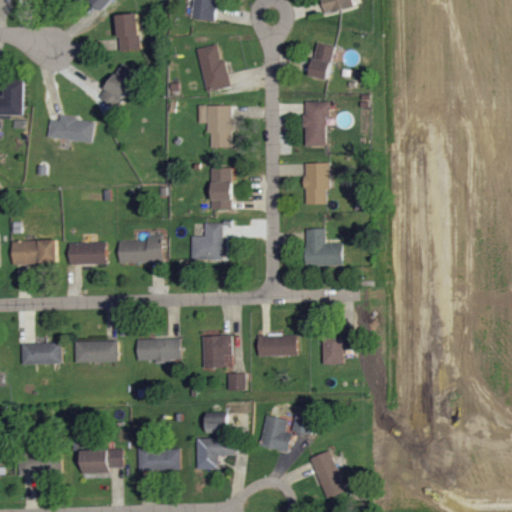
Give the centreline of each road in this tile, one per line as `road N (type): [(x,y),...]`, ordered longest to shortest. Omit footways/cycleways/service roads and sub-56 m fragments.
road 1 (residential): [(364,290),(0,304)]
road 2 (residential): [(274,294),(273,35),(287,13),(277,0),(260,5),(257,18),(273,35)]
road 3 (residential): [(34,511),(240,511),(295,502),(277,476),(262,478),(230,506)]
road 4 (residential): [(19,34),(58,34),(69,54),(62,62),(45,61),(19,34),(0,34)]
